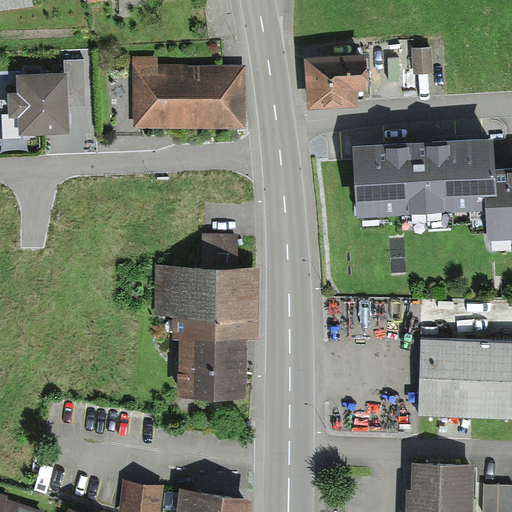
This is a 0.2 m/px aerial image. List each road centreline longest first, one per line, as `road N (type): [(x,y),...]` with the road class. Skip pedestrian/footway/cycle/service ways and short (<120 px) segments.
road 1 (secondary): [(280,154),(288,443)]
road 2 (residential): [(280,154),(0,166)]
road 3 (residential): [(277,123),(511,103)]
road 4 (residential): [(288,443),(511,447)]
road 5 (secondary): [(257,0),(277,123)]
